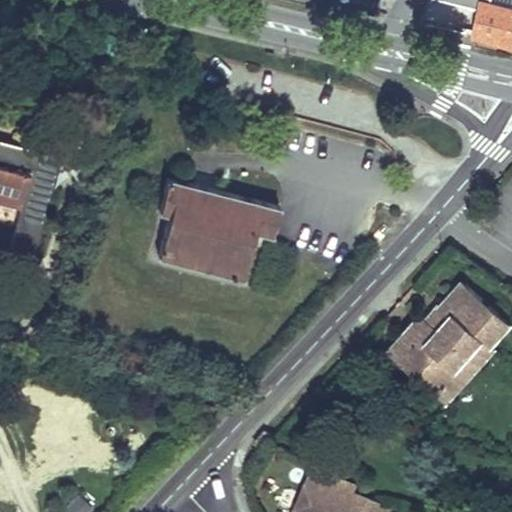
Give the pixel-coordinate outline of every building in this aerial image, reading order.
[(511,6),(483,0),(480,0),(473,34),(511,44),(511,6)] [(35,258),(62,154),(0,137),(0,202),(21,208),(9,251),(35,258)] [(158,202),(168,205),(157,248),(242,270),(253,222),(271,226),(278,197),(166,168),(158,202)] [(511,322),(464,280),(440,307),(450,317),(439,329),(428,320),(422,314),(397,342),(419,361),(412,368),(438,391),(439,392),(440,392),(441,392),(442,392),(443,391),(444,390),(453,381),(454,379),(454,377),(454,376),(454,374),(453,373),(452,372),(484,337),(491,344),(511,322)] [(450,317),(440,307),(428,320),(439,329),(450,317)] [(495,348),(491,344),(484,337),(452,372),(453,373),(454,374),(454,376),(454,377),(454,379),(453,381),(444,390),(443,391),(442,392),(441,392),(440,392),(439,392),(438,391),(441,394),(448,400),(495,348)] [(419,361),(397,342),(391,349),(412,368),(419,361)] [(271,437),(263,430),(252,442),(260,449),(271,437)] [(373,511),(378,502),(352,491),(355,484),(314,466),(294,511),(373,511)] [(72,487),(48,511),(87,511),(93,507),(72,487)]
